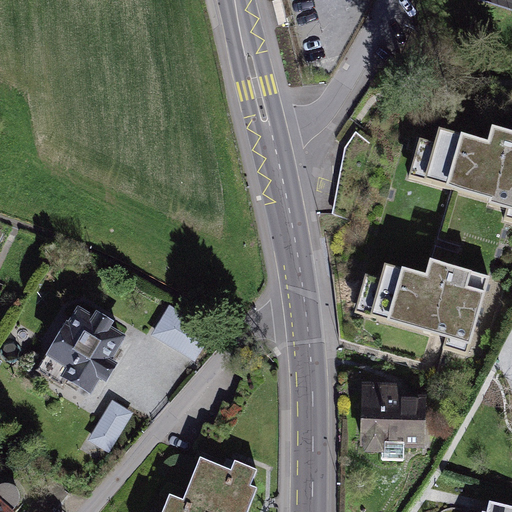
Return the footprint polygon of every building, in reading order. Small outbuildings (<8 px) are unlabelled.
[(282,0),(279,0),(272,3),(278,27),(290,24),(282,0)] [(431,142),(412,137),(399,188),(511,217),(511,139),(483,132),(480,145),(434,133),(431,142)] [(381,279),(354,272),(339,324),(467,361),(491,280),(424,260),(419,279),(384,269),(381,279)] [(216,338),(171,312),(155,340),(200,366),(216,338)] [(127,346),(71,315),(35,377),(91,409),(127,346)] [(427,391),(362,390),(361,454),(425,455),(427,391)] [(137,419),(114,407),(92,449),(115,461),(137,419)] [(233,482),(199,469),(185,504),(169,498),(164,511),(251,511),(258,495),(247,491),(253,478),(237,472),(233,482)] [(0,511),(14,511),(18,508),(19,505),(20,502),(20,499),(19,495),(17,493),(14,490),(11,489),(7,488),(3,488),(0,489),(0,511)] [(511,511),(511,507),(490,502),(487,508),(485,511),(511,511)]
